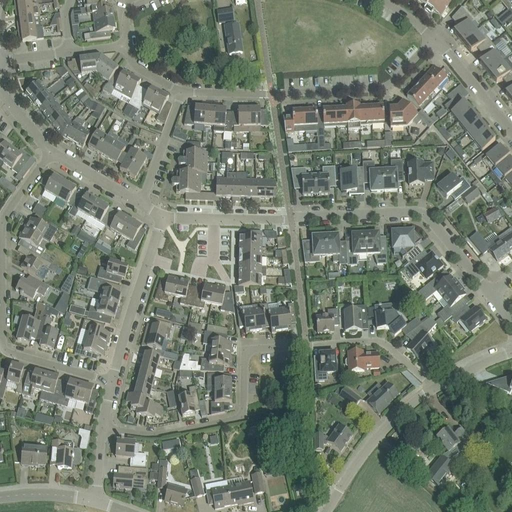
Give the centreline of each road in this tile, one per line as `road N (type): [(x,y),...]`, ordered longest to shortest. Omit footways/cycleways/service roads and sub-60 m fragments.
road 1 (residential): [(433,38),(382,87),(182,90)]
road 2 (residential): [(296,346),(250,350),(236,419),(158,435),(103,429)]
road 3 (residential): [(110,381),(3,349),(3,225)]
road 4 (residential): [(491,298),(419,211),(300,217)]
road 5 (tertiary): [(325,511),(379,431),(432,387)]
road 6 (residential): [(110,381),(152,248)]
road 7 (residential): [(432,387),(377,341),(315,345)]
road 8 (unknown): [(237,219),(234,303),(250,350)]
road 9 (residential): [(0,61),(128,43)]
road 10 (residential): [(511,131),(433,38)]
